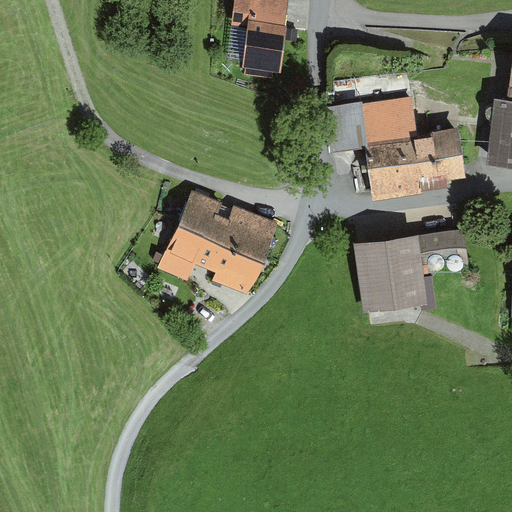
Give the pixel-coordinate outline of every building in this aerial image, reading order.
[(287,0),(237,0),(229,65),(278,71),(287,0)] [(511,94),(511,95),(495,93),(489,154),(511,156),(511,94)] [(412,99),(363,103),(369,147),(375,197),(422,191),(421,181),(464,176),(456,131),(418,138),(412,99)] [(363,103),(326,108),(332,151),(369,147),(363,103)] [(279,219),(196,186),(165,264),(191,274),(198,257),(220,265),(216,276),(251,290),(279,219)] [(466,227),(426,231),(430,263),(469,259),(466,227)] [(418,229),(358,236),(368,308),(400,304),(427,301),(418,229)]
